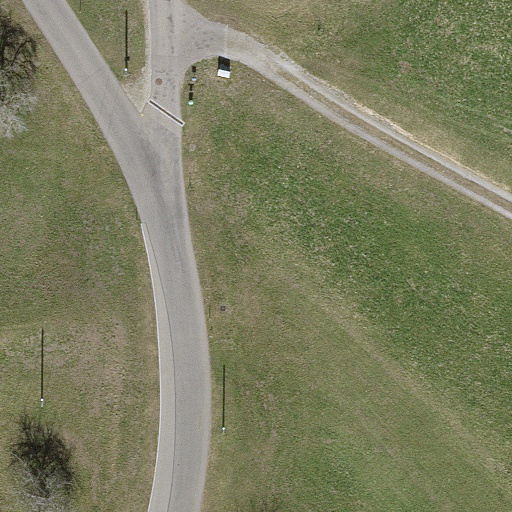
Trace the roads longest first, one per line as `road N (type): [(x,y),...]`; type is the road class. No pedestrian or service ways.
road 1 (unclassified): [(37,0),(84,63),(162,200),(190,347),(184,511)]
road 2 (track): [(511,210),(356,125),(244,43),(162,40)]
